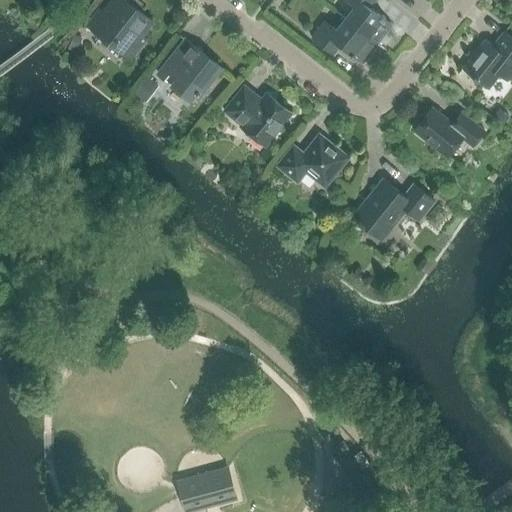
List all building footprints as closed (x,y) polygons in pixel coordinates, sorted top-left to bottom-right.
[(94,22),(133,53),(155,25),(132,7),(137,0),(116,0),(106,13),(103,11),(94,22)] [(356,11),(347,21),(378,45),(392,27),(371,10),(379,1),(377,0),(346,0),(345,2),(356,11)] [(378,45),(347,21),(338,32),(327,24),(314,40),(334,57),(342,47),(363,64),(378,45)] [(511,39),(506,34),(494,49),(487,43),(464,71),(490,92),(501,78),(508,83),(511,78),(511,39)] [(73,35),(68,49),(76,52),(82,38),(73,35)] [(177,85),(177,91),(189,100),(195,99),(197,96),(200,98),(222,70),(188,43),(166,71),(180,82),(177,85)] [(148,77),(135,93),(143,99),(156,84),(148,77)] [(226,113),(244,127),(243,129),(268,149),(294,116),(268,96),(263,102),(245,89),(226,113)] [(462,115),(454,126),(434,110),(415,133),(449,159),(464,140),(475,148),(486,133),(462,115)] [(500,110),(495,117),(504,124),(509,117),(500,110)] [(350,161),(321,138),(306,157),(295,149),(279,168),(300,184),(308,174),(327,189),(350,161)] [(415,187),(406,199),(385,182),(355,219),(380,239),(392,225),(395,227),(407,212),(421,223),(436,204),(415,187)] [(258,188),(255,190),(256,194),(258,196),(262,195),(264,193),(264,189),(261,187),(258,188)] [(339,444),(332,449),(351,476),(362,469),(343,441),(339,444)] [(228,468),(178,482),(182,496),(186,511),(206,506),(216,503),(236,498),(228,468)]
